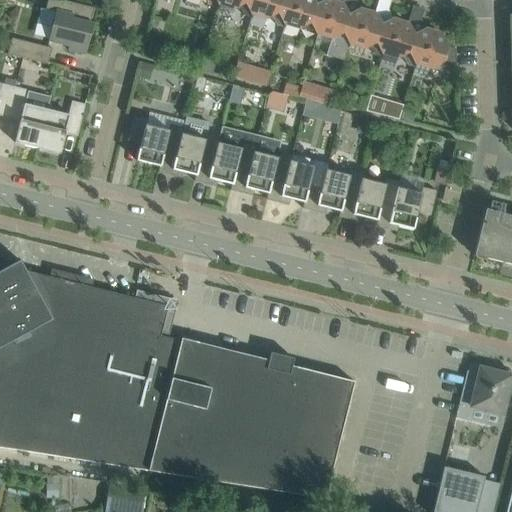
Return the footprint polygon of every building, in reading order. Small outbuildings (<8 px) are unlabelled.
[(48,42),(68,47),(67,51),(85,55),(92,25),(89,24),(93,9),(58,0),(47,0),(45,10),(55,12),(48,42)] [(184,0),(183,4),(198,8),(200,0),(184,0)] [(243,15),(250,18),(251,18),(252,14),(246,2),(245,0),(216,0),(219,4),(216,14),(230,18),(233,9),(234,9),(239,6),(243,15)] [(276,25),(283,27),(284,27),(285,24),(278,11),(281,0),(245,0),(246,2),(252,14),(251,18),(250,18),(249,24),(263,28),(266,19),(271,16),(276,25)] [(299,28),(311,22),(315,7),(311,0),(281,0),(278,11),(285,24),(284,27),(283,27),(281,34),(296,38),(299,29),(299,28)] [(347,53),(347,54),(350,44),(344,31),(348,17),(341,5),(327,0),(315,7),(311,22),(317,34),(314,43),(329,48),(326,56),(345,61),(347,53)] [(374,55),(381,57),(382,57),(383,54),(376,41),(381,27),(374,15),(360,10),(348,17),(344,31),(350,44),(347,54),(361,58),(364,49),(365,48),(370,46),(374,55)] [(407,65),(414,67),(415,67),(416,63),(409,51),(413,37),(407,25),(393,20),(381,27),(376,41),(383,54),(382,57),(381,57),(380,63),(394,68),(397,58),(402,55),(407,65)] [(415,67),(414,67),(412,73),(427,78),(430,68),(442,61),(455,65),(456,65),(455,50),(447,47),(440,34),(426,30),(413,37),(409,51),(416,63),(415,67)] [(11,39),(7,55),(47,65),(51,49),(11,39)] [(232,77),(265,87),(271,71),(237,62),(232,77)] [(207,80),(198,78),(194,93),(204,95),(207,80)] [(301,88),(298,97),(306,99),(321,103),(328,105),(332,103),(336,91),(303,81),(301,88)] [(298,97),(301,88),(285,83),(282,94),(298,98),(298,97)] [(0,116),(7,118),(15,88),(1,84),(0,90),(0,116)] [(14,143),(37,149),(47,110),(49,98),(28,92),(29,91),(15,88),(7,118),(20,121),(14,143)] [(242,90),(231,88),(229,99),(240,101),(242,90)] [(265,105),(278,108),(281,95),(268,92),(265,105)] [(370,97),(366,112),(399,120),(402,107),(370,97)] [(306,99),(301,115),(317,119),(321,103),(306,99)] [(47,110),(37,149),(59,155),(65,132),(76,135),(76,137),(77,137),(85,105),(71,102),(68,116),(47,110)] [(403,113),(401,119),(412,122),(414,116),(403,113)] [(135,161),(159,167),(164,149),(177,153),(181,134),(182,135),(183,129),(169,125),(168,131),(146,126),(147,120),(133,116),(127,141),(140,144),(135,161)] [(175,171),(195,176),(196,176),(200,158),(213,161),(217,143),(218,144),(220,138),(205,134),(204,140),(182,135),(181,134),(177,153),(164,149),(159,167),(157,173),(176,178),(176,176),(174,176),(175,171)] [(211,180),(231,185),(232,185),(236,167),(249,170),(254,152),(254,153),(256,147),(242,143),(240,149),(218,144),(217,143),(213,161),(200,158),(196,176),(195,176),(193,182),(212,187),(212,185),(210,185),(211,180)] [(247,189),(267,194),(268,194),(272,176),(285,179),(290,161),(290,162),(292,156),(278,152),(276,158),(254,153),(254,152),(249,170),(236,167),(232,185),(231,185),(230,191),(248,196),(248,194),(246,194),(247,189)] [(283,198),(303,203),(304,203),(308,185),(321,188),(326,170),(326,171),(328,165),(314,161),(312,167),(290,162),(290,161),(285,179),(272,176),(268,194),(267,194),(266,200),(284,205),(284,203),(282,203),(283,198)] [(319,207),(339,212),(340,212),(344,194),(357,197),(362,179),(364,174),(350,170),(348,176),(326,171),(326,170),(321,188),(308,185),(304,203),(303,203),(302,209),(320,214),(320,212),(318,212),(319,207)] [(356,216),(375,221),(376,221),(381,203),(393,206),(398,188),(399,188),(400,183),(386,179),(384,185),(362,179),(357,197),(344,194),(340,212),(339,212),(338,218),(356,223),(356,221),(354,221),(356,216)] [(376,221),(375,221),(374,227),(392,232),(392,230),(390,230),(392,225),(413,230),(417,213),(430,216),(436,192),(422,188),(421,194),(399,188),(398,188),(393,206),(381,203),(376,221)] [(511,222),(497,218),(498,213),(485,210),(475,251),(486,254),(485,259),(511,265),(511,222)] [(0,448),(283,493),(325,500),(354,382),(291,366),(293,360),(270,354),(268,361),(181,339),(180,341),(160,337),(162,327),(145,302),(25,272),(19,261),(7,267),(0,265),(0,448)] [(496,372),(492,371),(479,368),(478,375),(467,372),(466,371),(462,391),(455,418),(455,419),(456,419),(456,418),(468,421),(471,408),(483,410),(502,415),(511,376),(508,375),(509,372),(507,369),(504,368),(501,368),(498,370),(496,372)] [(432,511),(475,511),(484,477),(443,468),(432,511)] [(121,488),(117,508),(139,511),(141,511),(145,492),(121,488)]
